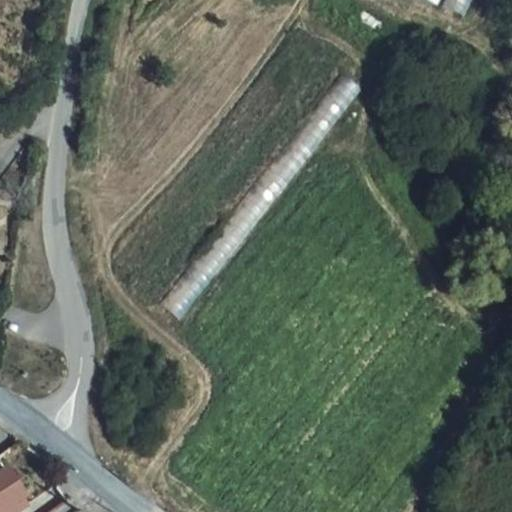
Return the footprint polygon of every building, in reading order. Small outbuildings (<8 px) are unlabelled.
[(467,0),(430,0),(461,14),(467,0)] [(193,212),(311,50),(292,37),(179,193),(183,195),(178,201),(193,212)] [(361,89),(342,73),(160,304),(177,318),(361,89)] [(0,511),(17,511),(26,505),(0,469),(0,511)] [(34,506),(39,511),(49,511),(62,501),(53,490),(34,506)]
